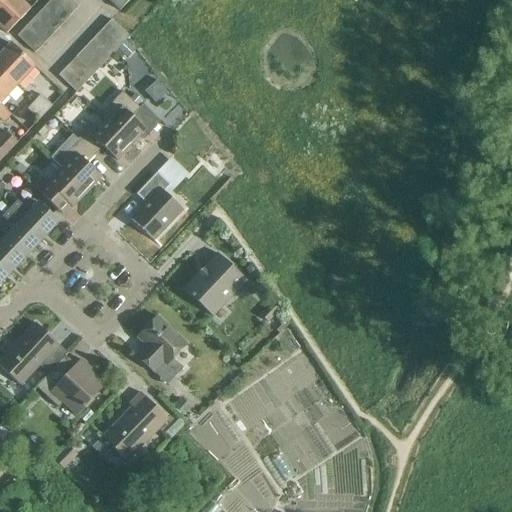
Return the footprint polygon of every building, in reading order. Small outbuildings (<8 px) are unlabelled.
[(17,0),(0,0),(0,29),(5,34),(29,11),(17,0)] [(50,0),(49,0),(41,8),(59,25),(67,16),(50,0)] [(70,0),(50,0),(67,16),(77,6),(70,0)] [(107,0),(120,11),(130,0),(107,0)] [(59,25),(41,8),(33,17),(50,34),(59,25)] [(50,34),(33,17),(24,27),(41,43),(50,34)] [(102,29),(120,46),(124,41),(129,36),(111,20),(102,29)] [(41,43),(24,27),(15,36),(33,52),(41,43)] [(120,46),(102,29),(93,38),(111,55),(117,49),(120,46)] [(93,38),(84,48),(102,64),(111,55),(93,38)] [(120,46),(117,49),(127,58),(134,50),(124,41),(120,46)] [(10,43),(0,54),(0,70),(16,85),(34,65),(10,43)] [(84,48),(76,57),(93,73),(102,64),(84,48)] [(76,57),(67,66),(85,83),(93,73),(76,57)] [(85,83),(67,66),(58,75),(76,92),(85,83)] [(0,70),(0,101),(16,85),(0,70)] [(121,92),(99,115),(105,121),(130,146),(145,130),(131,117),(139,108),(136,106),(129,99),(121,92)] [(134,93),(129,99),(136,106),(141,100),(134,93)] [(39,95),(33,101),(45,112),(51,106),(39,95)] [(45,112),(33,101),(25,109),(37,120),(45,112)] [(0,120),(1,121),(8,114),(0,105),(0,120)] [(91,124),(77,139),(94,156),(102,148),(116,161),(130,146),(105,121),(97,130),(91,124)] [(0,160),(16,144),(3,132),(0,135),(0,160)] [(69,160),(60,169),(86,193),(100,178),(86,164),(94,156),(77,139),(63,154),(69,160)] [(19,165),(14,170),(20,176),(25,170),(19,165)] [(86,193),(60,169),(46,184),(40,178),(32,186),(50,203),(61,214),(69,206),(71,208),(86,193)] [(156,173),(135,195),(146,204),(131,220),(152,241),(182,210),(163,192),(169,185),(156,173)] [(17,201),(9,209),(41,240),(58,222),(38,203),(29,212),(17,201)] [(41,240),(9,209),(1,217),(14,228),(5,237),(26,256),(41,240)] [(26,256),(5,237),(0,242),(0,263),(10,273),(26,256)] [(212,317),(246,281),(216,254),(182,290),(212,317)] [(0,283),(10,273),(0,263),(0,283)] [(267,323),(277,312),(270,305),(259,316),(267,323)] [(172,359),(186,344),(157,317),(137,338),(145,346),(136,357),(166,385),(182,369),(172,359)] [(49,373),(67,354),(35,324),(0,360),(0,367),(20,386),(40,365),(49,373)] [(67,354),(49,373),(35,388),(57,408),(63,403),(76,415),(102,386),(79,362),(77,365),(67,354)] [(126,462),(167,420),(139,393),(128,405),(131,407),(101,438),(126,462)] [(180,397),(173,405),(184,415),(191,407),(180,397)] [(0,433),(0,448),(12,460),(20,452),(0,433)] [(77,456),(67,446),(53,460),(63,470),(77,456)] [(280,456),(271,462),(284,482),(293,476),(280,456)]
